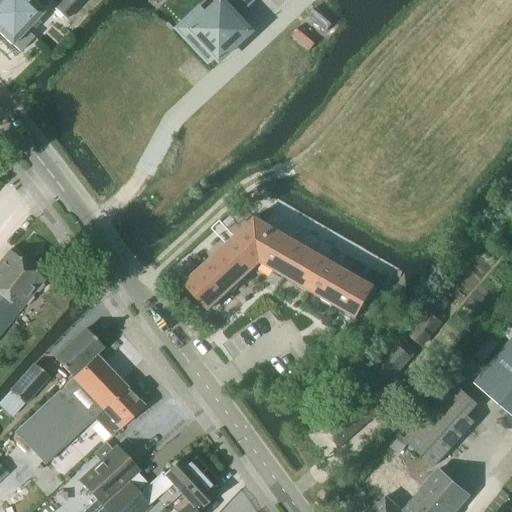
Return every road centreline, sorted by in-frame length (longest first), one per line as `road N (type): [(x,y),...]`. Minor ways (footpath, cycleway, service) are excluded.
road 1 (tertiary): [(298,511),(0,114)]
road 2 (track): [(132,287),(247,180),(297,162),(449,0)]
